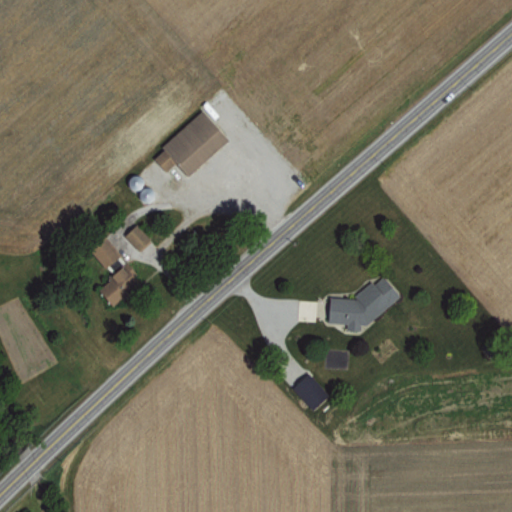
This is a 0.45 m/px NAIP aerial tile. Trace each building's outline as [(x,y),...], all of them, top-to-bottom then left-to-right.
[(184,175),(225,138),(200,109),(149,155),(163,171),(172,162),(184,175)] [(148,237),(133,222),(122,234),(136,249),(148,237)] [(94,289),(109,305),(137,280),(121,261),(102,240),(89,252),(110,275),(94,289)] [(325,322),(345,323),(344,330),(358,330),(358,323),(370,324),(371,308),(391,309),(392,289),(383,289),(383,283),(353,282),(353,297),(326,296),(325,322)] [(326,393),(306,371),(289,386),(310,408),(326,393)]
